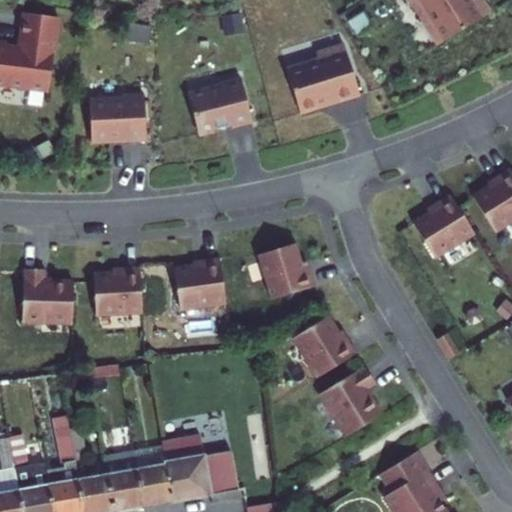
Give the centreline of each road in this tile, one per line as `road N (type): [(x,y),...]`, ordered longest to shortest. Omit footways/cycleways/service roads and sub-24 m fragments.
road 1 (residential): [(341,175),(372,274),(511,494)]
road 2 (residential): [(341,175),(170,208),(0,211)]
road 3 (residential): [(511,107),(341,175)]
